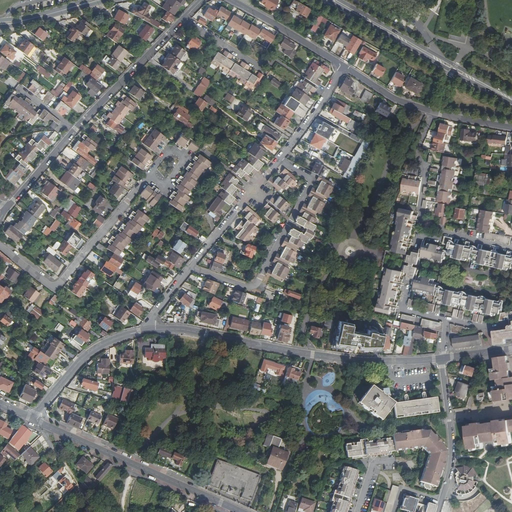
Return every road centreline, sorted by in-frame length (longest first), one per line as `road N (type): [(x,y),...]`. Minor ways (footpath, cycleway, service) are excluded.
road 1 (residential): [(147,330),(183,329),(357,360),(443,358)]
road 2 (residential): [(6,208),(180,20)]
road 3 (residential): [(189,267),(245,287),(261,277),(311,178),(279,159)]
road 4 (residential): [(150,175),(54,289),(0,247)]
road 5 (residential): [(238,511),(45,425)]
road 6 (secondary): [(334,0),(511,100)]
road 7 (residential): [(511,127),(396,99),(343,66)]
road 8 (residential): [(438,511),(450,457),(443,358)]
road 9 (residential): [(33,418),(89,352),(147,330)]
road 10 (residential): [(279,159),(189,267)]
road 11 (residential): [(343,66),(231,0)]
